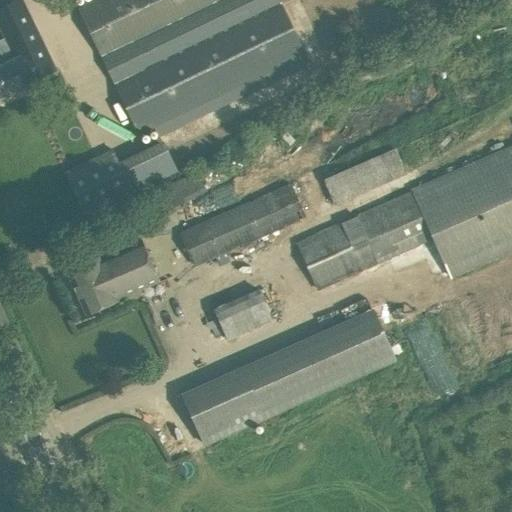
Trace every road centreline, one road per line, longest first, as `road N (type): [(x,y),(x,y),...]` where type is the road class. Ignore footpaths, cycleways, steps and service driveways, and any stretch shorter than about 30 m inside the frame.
road 1 (track): [(0,292),(294,164),(375,117),(411,63),(511,2)]
road 2 (secondary): [(55,511),(0,391)]
